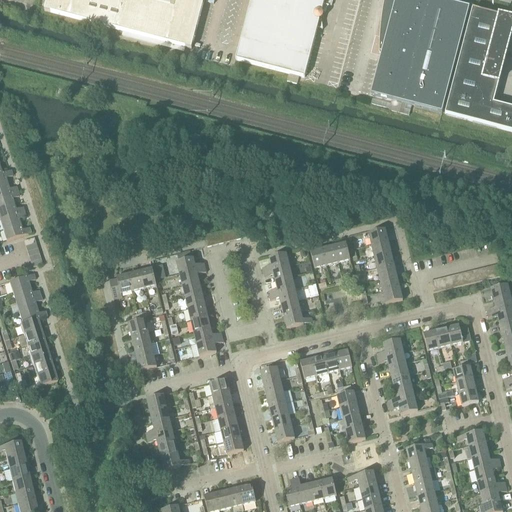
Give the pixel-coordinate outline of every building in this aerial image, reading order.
[(47,0),(44,11),(144,37),(192,50),(204,0),(47,0)] [(324,6),(325,0),(251,0),(236,61),(305,79),(317,29),(323,31),(321,21),(323,19),(323,17),(323,15),(329,7),(324,6)] [(379,54),(381,55),(371,96),(401,104),(412,107),(442,115),(469,9),(434,0),(384,0),(383,9),(382,20),(380,31),(379,42),(379,54)] [(472,10),(445,115),(511,132),(511,109),(494,104),(511,33),(511,20),(500,17),(499,17),(497,16),(497,15),(478,9),(477,11),(472,10)] [(299,78),(295,77),(289,76),(287,83),(297,85),(299,78)] [(372,101),(371,105),(389,110),(390,105),(372,101)] [(401,104),(399,113),(399,114),(409,117),(412,107),(401,104)] [(1,175),(0,175),(0,187),(7,185),(4,177),(6,176),(7,179),(12,177),(11,172),(8,173),(1,175)] [(7,185),(0,187),(0,198),(17,193),(16,188),(11,190),(12,192),(9,193),(7,185)] [(17,193),(0,198),(0,209),(13,206),(11,198),(13,197),(14,199),(19,198),(17,193)] [(13,206),(0,209),(0,221),(24,214),(22,209),(17,210),(18,213),(16,214),(13,206)] [(24,214),(0,221),(0,224),(2,232),(20,226),(17,218),(19,218),(20,220),(25,219),(24,214)] [(20,226),(2,232),(6,243),(22,238),(30,235),(29,229),(24,231),(25,233),(22,234),(20,226)] [(244,227),(238,228),(241,240),(247,239),(244,227)] [(235,242),(241,240),(238,228),(232,230),(235,242)] [(232,230),(227,231),(230,243),(235,242),(232,230)] [(224,245),(230,243),(227,231),(221,233),(224,245)] [(369,235),(371,247),(388,243),(386,231),(369,235)] [(218,246),(224,245),(221,233),(215,234),(218,246)] [(218,246),(215,234),(209,236),(212,247),(218,246)] [(206,249),(212,247),(209,236),(203,237),(206,249)] [(25,248),(36,245),(34,239),(24,243),(25,248)] [(374,259),(391,255),(388,243),(371,247),(374,259)] [(25,248),(27,253),(38,250),(36,245),(25,248)] [(346,245),(334,248),(338,265),(350,262),(346,245)] [(326,268),(338,265),(334,248),(322,251),(326,268)] [(29,259),(39,255),(38,250),(27,253),(29,259)] [(326,268),(322,251),(310,254),(315,271),(326,268)] [(179,276),(205,269),(204,265),(195,267),(194,260),(191,260),(189,253),(179,255),(181,263),(176,264),(179,276)] [(29,259),(31,264),(41,261),(39,255),(29,259)] [(286,255),(269,260),(273,272),(290,268),(286,255)] [(374,259),(377,271),(394,266),(391,255),(374,259)] [(31,264),(32,269),(43,266),(41,261),(31,264)] [(380,282),(397,278),(394,266),(377,271),(380,282)] [(500,266),(494,267),(497,279),(503,277),(500,266)] [(497,279),(494,267),(489,268),(491,280),(497,279)] [(290,268),(273,272),(275,283),(292,279),(290,268)] [(491,280),(489,268),(483,270),(486,282),(491,280)] [(144,286),(145,290),(157,287),(152,270),(144,273),(140,273),(144,286)] [(483,270),(477,271),(480,283),(486,282),(483,270)] [(477,271),(471,273),(474,285),(480,283),(477,271)] [(196,272),(179,276),(182,288),(199,283),(196,272)] [(140,273),(129,276),(133,293),(144,291),(145,290),(144,286),(140,273)] [(474,285),(471,273),(465,274),(468,286),(474,285)] [(460,276),(462,287),(468,286),(465,274),(460,276)] [(33,276),(9,284),(12,294),(30,289),(28,284),(35,282),(33,276)] [(110,283),(113,298),(133,293),(129,276),(117,279),(117,281),(110,283)] [(454,277),(457,289),(462,287),(460,276),(454,277)] [(448,278),(451,290),(457,289),(454,277),(448,278)] [(380,282),(383,294),(400,290),(397,278),(380,282)] [(442,280),(445,292),(451,290),(448,278),(442,280)] [(269,297),(295,291),(292,279),(275,283),(277,291),(268,293),(269,297)] [(445,292),(442,280),(436,281),(439,293),(445,292)] [(436,281),(430,283),(433,294),(439,293),(436,281)] [(185,299),(202,295),(199,283),(182,288),(185,299)] [(311,297),(318,296),(316,286),(309,288),(311,297)] [(491,291),(494,302),(511,298),(508,286),(491,291)] [(30,289),(12,295),(16,305),(40,297),(38,292),(34,294),(34,296),(32,297),(30,289)] [(383,294),(386,306),(403,302),(400,290),(383,294)] [(279,300),(281,307),(298,303),(295,291),(269,297),(271,302),(279,300)] [(188,311),(205,307),(202,295),(185,299),(188,311)] [(40,297),(16,305),(19,315),(36,310),(34,302),(36,301),(37,304),(41,302),(40,297)] [(511,303),(511,298),(494,302),(497,315),(511,310),(511,303)] [(281,307),(284,319),(301,314),(298,303),(281,307)] [(208,319),(205,307),(188,311),(191,323),(208,319)] [(36,310),(19,315),(22,326),(38,321),(44,319),(47,319),(45,313),(40,315),(41,317),(39,318),(36,310)] [(511,310),(497,315),(499,326),(511,322),(511,310)] [(301,314),(284,319),(287,330),(304,326),(301,314)] [(194,335),(211,331),(208,319),(191,323),(194,335)] [(22,326),(20,326),(24,337),(41,331),(38,321),(22,326)] [(145,321),(144,322),(128,326),(131,338),(148,333),(145,321)] [(502,338),(511,335),(511,322),(499,326),(502,338)] [(177,326),(173,326),(170,327),(172,336),(179,335),(177,326)] [(447,330),(451,347),(470,342),(467,328),(459,330),(459,328),(447,330)] [(447,330),(435,333),(439,350),(451,347),(447,330)] [(41,331),(24,337),(27,347),(44,342),(41,331)] [(211,331),(194,335),(197,346),(214,342),(211,331)] [(148,333),(131,338),(134,349),(151,345),(148,333)] [(427,352),(439,350),(435,333),(423,336),(427,352)] [(511,335),(502,338),(505,349),(511,347),(511,335)] [(30,358),(47,352),(44,342),(27,347),(30,358)] [(214,342),(197,346),(200,359),(217,354),(214,342)] [(401,342),(383,346),(386,358),(404,354),(401,342)] [(151,345),(134,349),(137,361),(144,360),(154,357),(160,356),(157,344),(151,345)] [(34,368),(51,363),(47,352),(30,358),(34,368)] [(336,355),(340,372),(352,369),(348,352),(336,355)] [(330,357),(324,358),(328,375),(340,372),(336,355),(335,356),(335,354),(330,355),(330,357)] [(404,354),(386,358),(389,370),(406,365),(404,354)] [(154,357),(137,361),(140,373),(157,369),(154,357)] [(324,358),(312,361),(317,378),(328,375),(324,358)] [(317,378),(312,361),(301,364),(305,381),(317,378)] [(54,373),(51,363),(34,368),(37,378),(54,373)] [(443,365),(444,368),(445,372),(452,370),(450,364),(443,365)] [(406,365),(389,370),(392,381),(409,377),(406,365)] [(456,384),(473,380),(470,368),(453,372),(456,384)] [(263,386),(280,381),(277,370),(260,374),(263,386)] [(54,373),(37,378),(40,389),(57,383),(54,373)] [(412,389),(409,377),(392,381),(395,393),(412,389)] [(459,396),(476,392),(473,380),(456,384),(459,396)] [(266,398),(283,393),(280,381),(263,386),(266,398)] [(210,386),(213,398),(230,394),(227,382),(210,386)] [(412,389),(395,393),(398,405),(415,401),(412,389)] [(476,392),(459,396),(462,408),(479,404),(476,392)] [(283,393),(266,398),(269,409),(286,405),(283,393)] [(216,410),(233,405),(230,394),(213,398),(216,410)] [(340,410),(357,406),(354,394),(337,398),(340,410)] [(150,413),(167,409),(164,397),(147,401),(150,413)] [(395,406),(389,407),(390,412),(399,410),(401,417),(418,412),(415,401),(398,405),(395,406)] [(216,410),(219,421),(236,417),(233,405),(216,410)] [(272,421),(289,417),(286,405),(269,409),(272,421)] [(360,417),(357,406),(340,410),(343,422),(360,417)] [(150,413),(153,425),(170,421),(167,409),(150,413)] [(219,421),(221,433),(238,429),(236,417),(219,421)] [(292,429),(289,417),(272,421),(275,433),(292,429)] [(360,417),(343,422),(346,433),(363,429),(360,417)] [(170,421),(153,425),(156,437),(173,433),(170,421)] [(221,433),(224,445),(241,441),(238,429),(221,433)] [(292,429),(275,433),(278,445),(295,441),(292,429)] [(363,429),(346,433),(349,445),(366,441),(363,429)] [(483,432),(466,437),(469,448),(486,444),(483,432)] [(173,433),(156,437),(159,449),(176,444),(173,433)] [(406,451),(409,463),(426,459),(425,452),(433,449),(432,445),(430,445),(429,440),(420,442),(422,447),(406,451)] [(227,457),(244,453),(241,441),(224,445),(227,457)] [(20,443),(3,447),(6,459),(23,455),(20,443)] [(159,449),(161,460),(179,456),(176,444),(159,449)] [(472,460),(489,456),(486,444),(469,448),(472,460)] [(6,459),(9,471),(26,467),(23,455),(6,459)] [(179,456),(161,460),(164,472),(181,468),(184,467),(190,466),(189,461),(183,463),(183,461),(180,462),(179,456)] [(489,456),(472,460),(474,471),(491,467),(489,456)] [(412,475),(429,470),(426,459),(409,463),(412,475)] [(12,483),(29,479),(26,467),(9,471),(12,483)] [(491,467),(474,471),(477,484),(494,479),(491,467)] [(429,470),(412,475),(415,486),(432,482),(432,481),(437,480),(435,470),(429,472),(429,470)] [(374,473),(357,478),(359,489),(377,485),(374,473)] [(12,483),(15,495),(32,491),(29,479),(12,483)] [(494,479),(477,484),(480,495),(497,491),(494,479)] [(321,484),(325,501),(337,498),(333,481),(321,484)] [(418,498),(435,494),(432,482),(415,486),(418,498)] [(309,487),(313,504),(325,501),(321,484),(309,487)] [(377,485),(359,489),(362,501),(379,497),(377,485)] [(252,487),(240,490),(244,507),(256,504),(252,487)] [(309,487),(297,490),(301,507),(313,504),(309,487)] [(232,509),(244,507),(240,490),(228,493),(232,509)] [(297,490),(285,493),(289,509),(301,507),(297,490)] [(15,495),(18,507),(35,502),(32,491),(15,495)] [(497,491),(480,495),(483,507),(500,503),(497,491)] [(228,493),(216,496),(220,511),(221,511),(232,509),(228,493)] [(421,510),(438,506),(435,494),(418,498),(421,510)] [(207,511),(220,511),(216,496),(204,499),(207,511)] [(379,497),(362,501),(364,511),(367,511),(382,508),(379,497)] [(36,511),(35,502),(18,507),(19,511),(36,511)] [(483,507),(479,508),(480,511),(502,511),(500,503),(483,507)]
